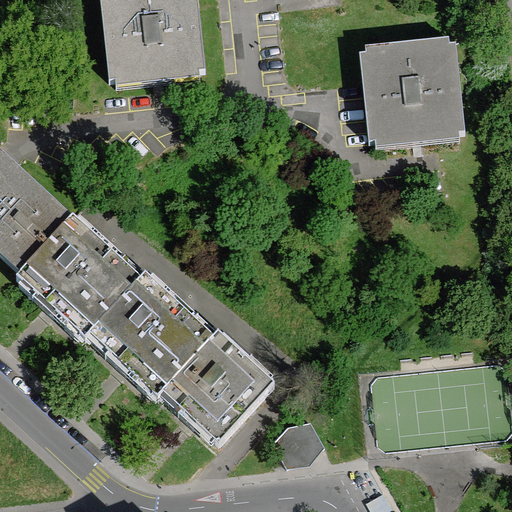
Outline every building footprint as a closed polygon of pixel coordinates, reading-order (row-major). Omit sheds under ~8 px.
[(101,0),(110,85),(118,84),(119,89),(199,81),(199,75),(206,75),(197,0),(101,0)] [(366,51),(367,57),(361,58),(363,84),(370,146),(378,145),(378,151),(437,144),(459,142),(458,137),(465,136),(456,48),(450,48),(449,42),(366,51)] [(0,252),(24,275),(69,227),(3,164),(0,161),(0,252)] [(74,222),(69,227),(24,275),(18,283),(86,345),(90,340),(142,284),(74,222)] [(147,279),(142,284),(90,340),(158,404),(163,398),(215,342),(147,279)] [(219,337),(215,342),(163,398),(220,450),(275,389),(219,337)] [(326,450),(311,425),(288,431),(274,447),(289,472),(311,469),(326,450)]
